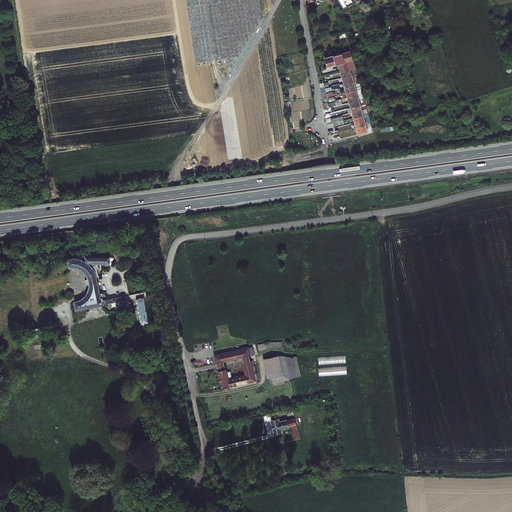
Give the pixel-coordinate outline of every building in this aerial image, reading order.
[(246,42),(260,19),(257,0),(185,0),(194,63),(225,59),(227,72),(246,42)] [(355,4),(357,3),(355,0),(335,0),(337,6),(338,6),(341,10),(342,10),(344,13),(356,7),(355,4)] [(354,68),(352,60),(345,34),(338,35),(343,53),(324,57),(326,66),(337,63),(339,72),(354,68)] [(340,77),(355,73),(354,68),(339,72),(340,77)] [(342,82),(356,78),(355,73),(340,77),(342,82)] [(343,87),(358,83),(356,78),(342,82),(343,87)] [(344,91),(359,88),(358,83),(343,87),(344,91)] [(346,97),(361,93),(359,88),(344,91),(346,97)] [(347,102),(362,98),(361,93),(346,97),(347,102)] [(359,105),(363,104),(362,98),(347,102),(348,107),(359,105)] [(351,117),(366,113),(365,108),(360,109),(350,112),(351,117)] [(352,123),(367,119),(366,113),(351,117),(352,123)] [(354,128),(369,124),(367,119),(352,123),(354,128)] [(366,130),(370,129),(369,124),(354,128),(355,132),(366,130)] [(99,296),(100,296),(99,293),(97,293),(94,276),(96,276),(95,271),(95,263),(108,264),(108,256),(82,256),(82,259),(80,259),(72,257),(66,258),(68,267),(70,266),(75,267),(77,268),(79,269),(81,271),(84,274),(86,277),(87,279),(83,280),(84,285),(87,284),(87,287),(86,289),(86,290),(85,293),(83,295),(80,298),(77,299),(73,300),(74,309),(124,300),(123,295),(100,300),(99,296)] [(140,323),(148,321),(142,297),(145,296),(144,291),(127,295),(128,299),(135,298),(140,323)] [(145,344),(153,342),(149,329),(142,331),(145,344)] [(252,347),(249,348),(215,355),(218,370),(222,388),(230,386),(230,389),(258,383),(254,359),(249,360),(248,356),(253,355),(252,347)] [(301,376),(297,356),(285,357),(290,379),(293,378),(301,376)] [(319,364),(345,363),(345,356),(318,356),(319,364)] [(290,379),(285,357),(265,358),(271,382),(290,379)] [(346,366),(319,368),(319,375),(347,374),(346,366)] [(290,409),(271,413),(272,417),(291,413),(290,409)] [(279,419),(272,420),(275,433),(283,431),(282,430),(285,430),(284,428),(287,427),(288,433),(293,432),(292,430),(290,430),(289,426),(292,425),(296,440),(300,439),(295,419),(282,422),(282,420),(281,421),(280,419),(279,420),(279,419)]
